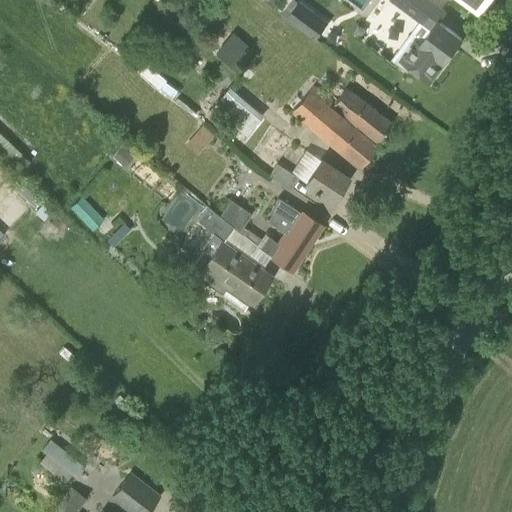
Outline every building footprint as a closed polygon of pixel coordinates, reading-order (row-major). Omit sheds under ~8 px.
[(297,0),(285,18),(314,39),(327,21),(297,0)] [(445,11),(429,0),(394,0),(403,7),(431,27),(418,44),(399,70),(427,89),(444,64),(463,36),(439,19),(445,11)] [(463,0),(480,11),(488,0),(463,0)] [(207,35),(195,51),(229,78),(256,44),(252,40),(255,37),(244,29),(250,21),(230,5),(222,15),(216,10),(200,30),(207,35)] [(178,92),(139,60),(133,66),(175,99),(178,92)] [(391,120),(346,86),(331,105),(310,88),(290,112),(358,169),(377,144),(391,120)] [(239,145),(264,116),(230,88),(205,116),(239,145)] [(199,152),(215,134),(204,124),(188,142),(199,152)] [(0,152),(19,169),(31,156),(0,128),(0,152)] [(125,167),(133,157),(124,150),(116,160),(125,167)] [(348,176),(320,158),(303,184),(331,203),(348,176)] [(291,189),(299,177),(276,163),(269,174),(291,189)] [(300,212),(279,197),(265,218),(286,233),(280,243),(269,235),(265,241),(243,225),(252,213),(231,199),(220,215),(233,226),(271,255),(270,257),(291,272),(324,223),(302,209),(300,212)] [(81,198),(70,209),(92,231),(103,220),(81,198)] [(252,306),(273,274),(223,240),(233,226),(220,215),(208,206),(198,220),(216,235),(190,273),(223,296),(228,288),(252,306)] [(113,247),(130,231),(124,224),(107,241),(113,247)] [(64,481),(72,471),(75,474),(82,465),(48,438),(41,448),(46,452),(39,461),(64,481)] [(131,511),(146,511),(161,495),(139,477),(119,501),(131,511)]
